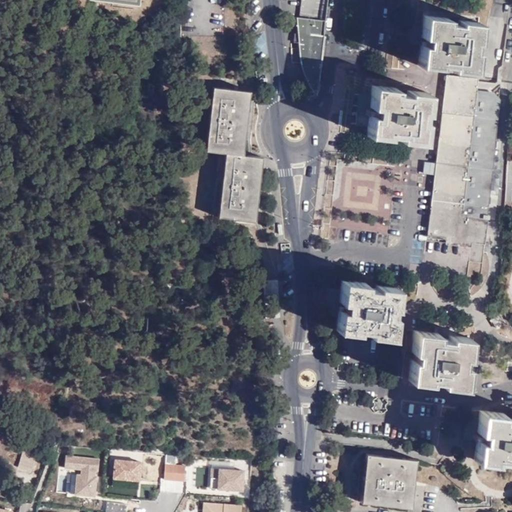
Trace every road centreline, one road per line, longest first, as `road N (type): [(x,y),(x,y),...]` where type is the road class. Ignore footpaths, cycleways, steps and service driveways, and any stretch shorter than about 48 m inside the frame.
road 1 (unknown): [(506,88),(492,329)]
road 2 (residential): [(511,389),(461,403),(325,380)]
